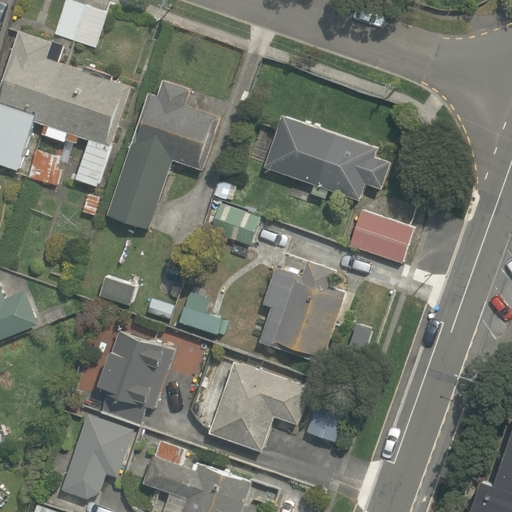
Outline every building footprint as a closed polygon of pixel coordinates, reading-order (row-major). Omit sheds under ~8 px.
[(107,7),(80,0),(64,0),(55,33),(97,45),(107,7)] [(73,175),(100,183),(133,77),(48,51),(54,32),(18,21),(0,81),(0,159),(20,166),(36,115),(87,130),(73,175)] [(161,93),(138,86),(102,209),(151,223),(170,158),(205,168),(222,111),(189,101),(192,90),(164,81),(161,93)] [(360,179),(380,186),(389,160),(369,153),(372,144),(281,111),(262,164),(353,197),(360,179)] [(61,153),(35,147),(28,172),(54,179),(61,153)] [(214,197),(207,214),(233,224),(228,235),(247,243),(258,214),(214,197)] [(413,220),(362,201),(348,237),(399,256),(413,220)] [(343,291),(289,270),(263,337),(317,358),(343,291)] [(137,284),(107,273),(101,291),(131,302),(137,284)] [(3,292),(0,284),(0,339),(41,325),(26,284),(3,292)] [(145,402),(143,407),(153,411),(175,347),(115,326),(97,378),(111,382),(106,395),(134,404),(136,399),(145,402)] [(275,411),(297,419),(310,382),(232,355),(207,430),(262,449),(275,411)] [(358,399),(322,387),(308,429),(343,441),(358,399)] [(511,511),(511,444),(499,484),(487,479),(475,511),(511,511)] [(205,460),(201,470),(159,452),(146,482),(189,499),(183,511),(237,511),(251,478),(205,460)] [(131,511),(135,504),(80,484),(70,509),(78,511),(131,511)]
